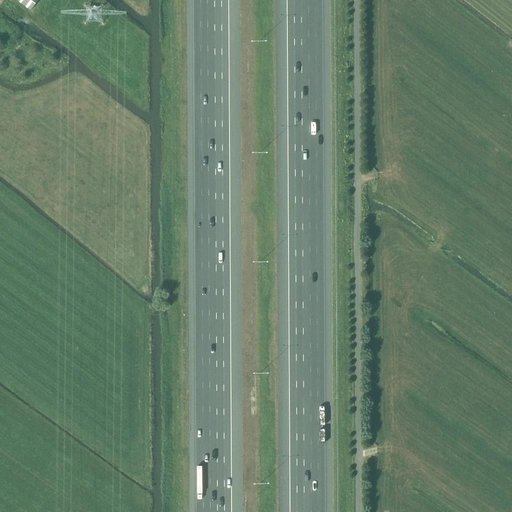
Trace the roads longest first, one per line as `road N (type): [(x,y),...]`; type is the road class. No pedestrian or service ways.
road 1 (unclassified): [(359,511),(355,0)]
road 2 (motorway): [(207,0),(208,511)]
road 3 (motorway): [(303,511),(303,0)]
